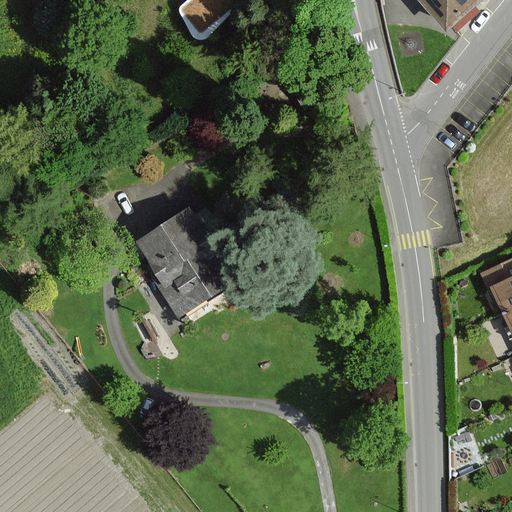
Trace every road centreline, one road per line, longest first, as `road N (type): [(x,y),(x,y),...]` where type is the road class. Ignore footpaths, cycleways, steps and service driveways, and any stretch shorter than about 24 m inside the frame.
road 1 (tertiary): [(392,142),(414,239),(429,511)]
road 2 (residential): [(392,142),(408,135),(511,5)]
